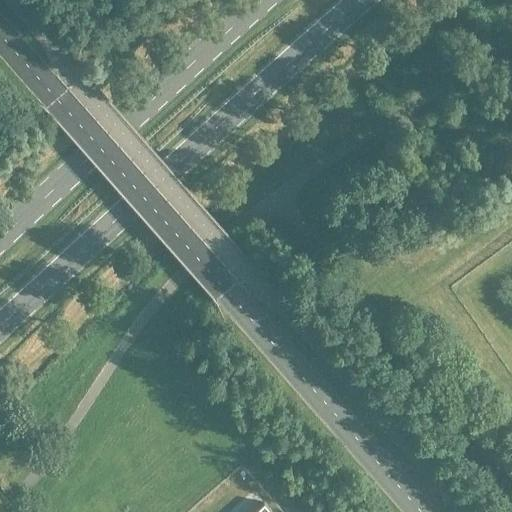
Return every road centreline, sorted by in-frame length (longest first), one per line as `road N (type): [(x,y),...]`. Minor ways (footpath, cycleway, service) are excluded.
road 1 (trunk): [(0,326),(362,0)]
road 2 (trunk): [(265,0),(0,235)]
